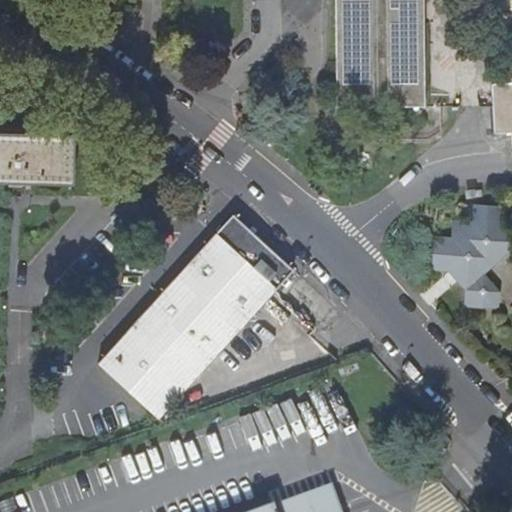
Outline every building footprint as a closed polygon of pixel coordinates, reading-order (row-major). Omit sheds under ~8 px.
[(339,0),(339,107),(427,108),(427,0),(339,0)] [(456,58),(457,90),(477,90),(476,58),(456,58)] [(511,82),(493,83),(496,133),(511,131),(511,82)] [(0,133),(0,183),(74,185),(76,136),(0,133)] [(498,312),(500,295),(483,275),(511,249),(511,225),(505,225),(506,208),(471,206),(470,224),(453,222),(451,240),(434,239),(431,273),(449,274),(465,292),(463,309),(498,312)] [(218,234),(277,289),(294,272),(233,219),(218,234)] [(159,417),(243,326),(277,289),(218,234),(96,362),(159,417)] [(338,511),(330,487),(279,506),(280,511),(338,511)]
